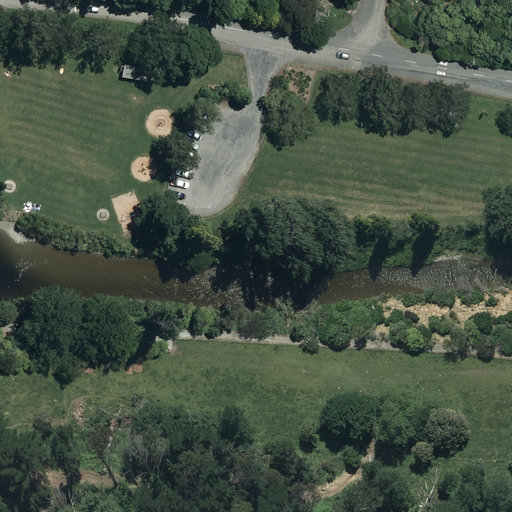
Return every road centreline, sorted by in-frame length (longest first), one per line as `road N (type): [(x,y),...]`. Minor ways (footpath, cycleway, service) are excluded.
road 1 (unclassified): [(363,52),(31,0)]
road 2 (unclassified): [(511,81),(363,52)]
